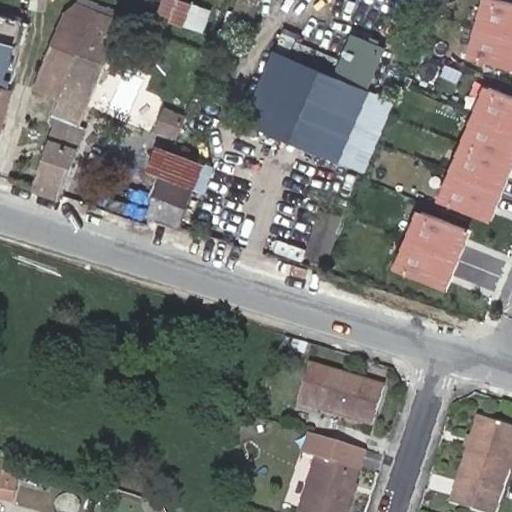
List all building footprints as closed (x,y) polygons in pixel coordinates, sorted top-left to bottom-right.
[(47,0),(29,0),(28,9),(46,12),(47,0)] [(194,0),(170,0),(166,18),(208,27),(213,4),(194,0)] [(511,3),(495,0),(479,0),(466,57),(511,67),(511,3)] [(48,111),(57,115),(98,14),(76,3),(62,13),(35,84),(55,92),(48,111)] [(87,127),(129,27),(98,14),(57,115),(81,125),(87,127)] [(7,89),(25,22),(0,15),(0,123),(5,125),(14,92),(7,89)] [(367,96),(270,55),(240,127),(256,134),(337,167),(367,96)] [(511,96),(482,85),(434,199),(487,221),(511,161),(511,96)] [(387,105),(367,96),(337,167),(357,176),(387,105)] [(47,142),(73,150),(81,125),(57,115),(56,118),(47,142)] [(156,138),(177,145),(185,123),(163,116),(156,138)] [(256,134),(240,127),(236,137),(252,144),(256,134)] [(47,142),(34,190),(60,198),(77,151),(73,150),(47,142)] [(205,163),(156,145),(146,171),(196,189),(205,163)] [(150,220),(177,230),(189,190),(165,181),(150,220)] [(474,232),(421,212),(398,273),(451,291),(474,232)] [(323,213),(311,252),(333,259),(345,220),(323,213)] [(300,402),(374,426),(388,387),(334,368),(314,361),(300,402)] [(511,427),(477,415),(456,481),(445,511),(481,511),(488,492),(496,495),(511,446),(511,427)] [(365,450),(310,432),(303,452),(317,457),(300,511),(303,511),(343,511),(357,469),(359,470),(365,450)] [(18,498),(18,473),(5,473),(4,497),(18,498)]
